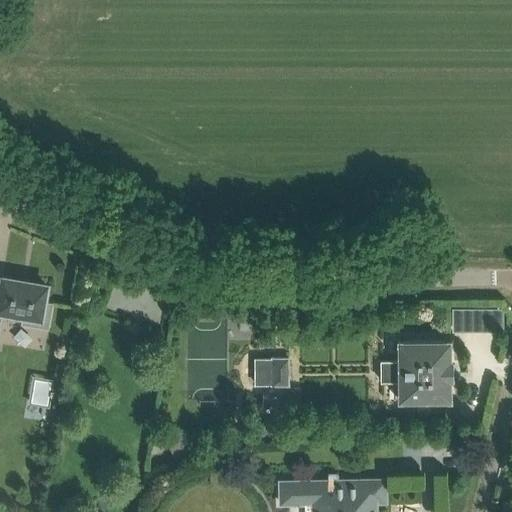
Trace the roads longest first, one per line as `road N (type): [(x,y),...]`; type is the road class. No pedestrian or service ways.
road 1 (unclassified): [(511,278),(250,276),(117,245),(0,200)]
road 2 (residential): [(481,511),(511,388)]
